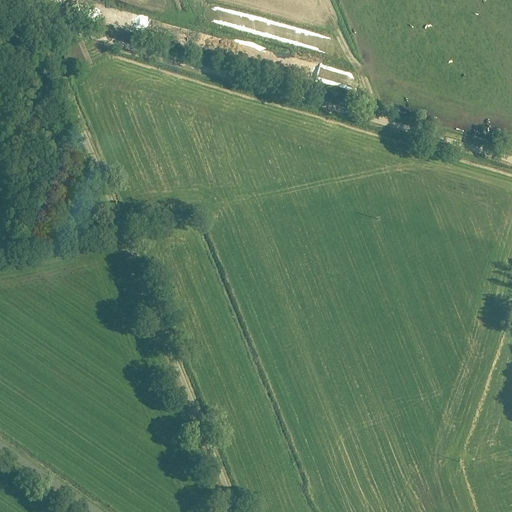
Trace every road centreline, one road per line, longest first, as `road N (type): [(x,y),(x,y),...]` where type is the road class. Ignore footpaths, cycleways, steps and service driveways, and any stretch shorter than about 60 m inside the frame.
road 1 (unclassified): [(232,511),(19,13)]
road 2 (residential): [(19,13),(511,162)]
road 3 (residential): [(103,511),(0,441)]
